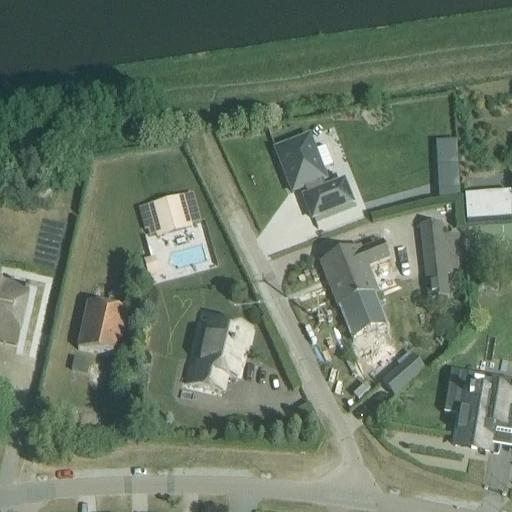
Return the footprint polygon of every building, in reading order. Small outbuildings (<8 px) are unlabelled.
[(309,137),(275,151),(292,194),(304,189),(307,196),(304,197),(312,220),(352,204),(344,182),(326,189),(323,182),(326,180),(309,137)] [(461,197),(458,156),(436,157),(439,198),(461,197)] [(50,206),(55,187),(36,182),(32,202),(50,206)] [(511,208),(511,195),(465,197),(467,223),(511,220),(511,208)] [(459,234),(443,236),(442,224),(421,226),(428,299),(449,298),(447,276),(464,274),(459,234)] [(385,242),(382,243),(362,251),(361,247),(320,263),(338,310),(340,309),(353,343),(354,342),(361,359),(382,350),(375,333),(388,328),(374,293),(378,292),(369,268),(391,260),(385,242)] [(0,342),(17,346),(30,292),(0,284),(0,342)] [(129,313),(88,304),(78,350),(118,359),(129,313)] [(251,333),(231,328),(208,323),(198,370),(191,369),(187,385),(223,393),(226,378),(237,381),(237,380),(237,379),(243,354),(246,355),(251,333)] [(383,384),(395,397),(425,371),(413,357),(383,384)] [(71,371),(88,375),(91,362),(74,358),(71,371)] [(475,376),(451,372),(444,414),(460,417),(456,441),(472,444),(471,450),(489,453),(494,423),(511,425),(511,409),(509,409),(511,396),(493,393),(492,399),(472,395),(475,376)]
